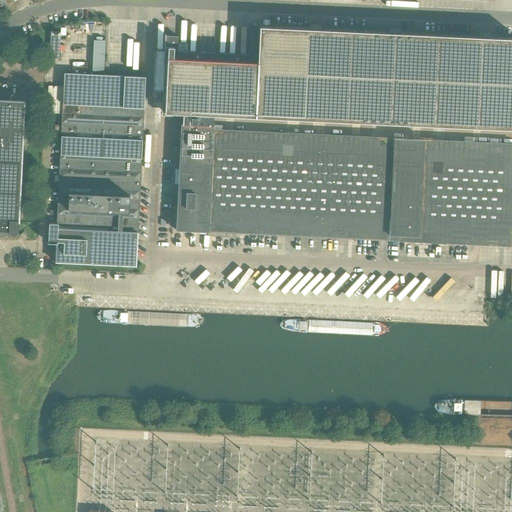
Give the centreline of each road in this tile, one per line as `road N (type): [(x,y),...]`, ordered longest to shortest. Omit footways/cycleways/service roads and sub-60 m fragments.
road 1 (unclassified): [(149,286),(473,299),(511,272)]
road 2 (unclassified): [(150,254),(511,272)]
road 3 (unclassified): [(511,135),(153,117)]
road 4 (unclassified): [(163,0),(511,17)]
road 5 (unclassified): [(0,275),(149,286)]
road 6 (unclassified): [(153,117),(150,254)]
